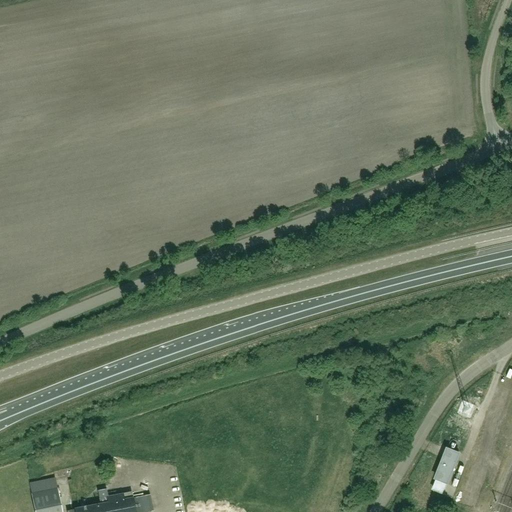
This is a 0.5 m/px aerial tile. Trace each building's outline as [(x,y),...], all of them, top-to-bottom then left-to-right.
[(218,436),(112,456),(115,473),(221,454),(218,436)] [(448,483),(459,454),(447,449),(436,479),(437,479),(446,482),(448,483)] [(34,511),(61,511),(57,489),(58,489),(55,477),(29,482),(31,494),(34,511)] [(437,479),(434,489),(442,492),(446,482),(437,479)] [(239,481),(168,494),(172,511),(242,498),(239,481)] [(108,496),(106,488),(98,490),(100,501),(102,501),(102,504),(67,511),(149,511),(153,511),(150,495),(133,498),(132,493),(132,491),(108,496)]
